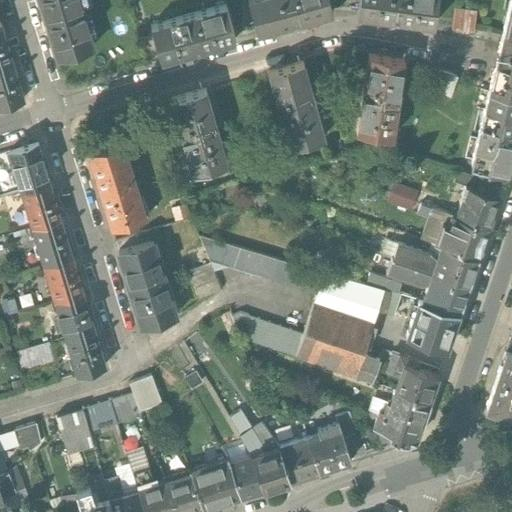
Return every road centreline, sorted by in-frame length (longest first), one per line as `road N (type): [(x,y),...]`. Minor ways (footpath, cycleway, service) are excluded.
road 1 (residential): [(494,64),(376,35),(328,33),(62,117)]
road 2 (residential): [(0,420),(93,393),(134,364),(62,117)]
road 3 (residential): [(511,240),(471,382),(434,471)]
road 4 (tertiary): [(434,471),(306,511)]
road 5 (residential): [(62,117),(29,0)]
